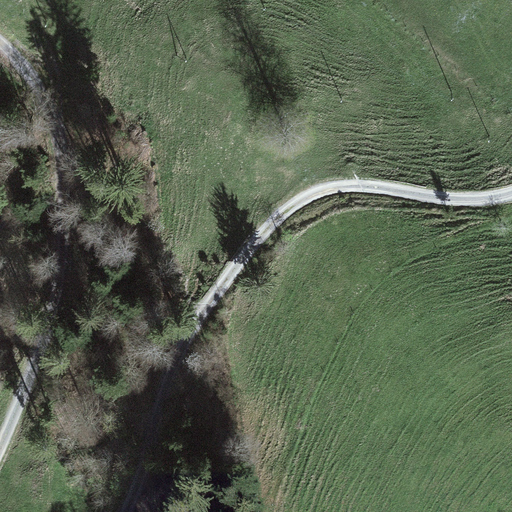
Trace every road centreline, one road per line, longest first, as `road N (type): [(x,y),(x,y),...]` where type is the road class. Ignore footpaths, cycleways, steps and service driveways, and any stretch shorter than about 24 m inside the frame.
road 1 (track): [(130,511),(143,484),(155,397),(179,346),(290,203),(345,184),(458,198),(511,192)]
road 2 (track): [(0,44),(52,107),(63,186),(55,289),(0,445)]
